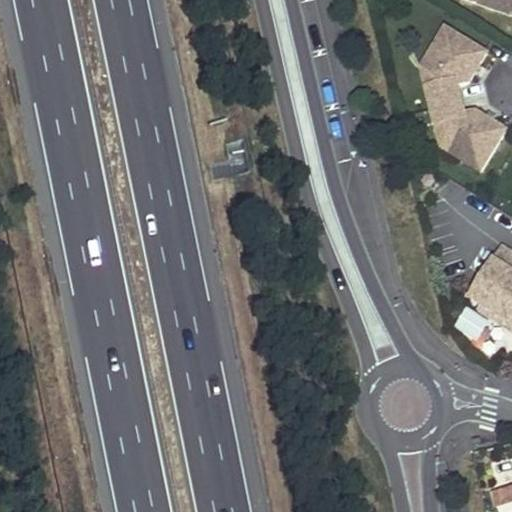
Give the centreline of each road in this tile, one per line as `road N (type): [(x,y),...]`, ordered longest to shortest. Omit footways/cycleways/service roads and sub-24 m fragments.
road 1 (motorway): [(44,0),(148,511)]
road 2 (motorway): [(226,511),(124,0)]
road 3 (secondary): [(263,0),(314,213),(370,356),(371,380)]
road 4 (secondary): [(418,370),(353,242),(292,0)]
